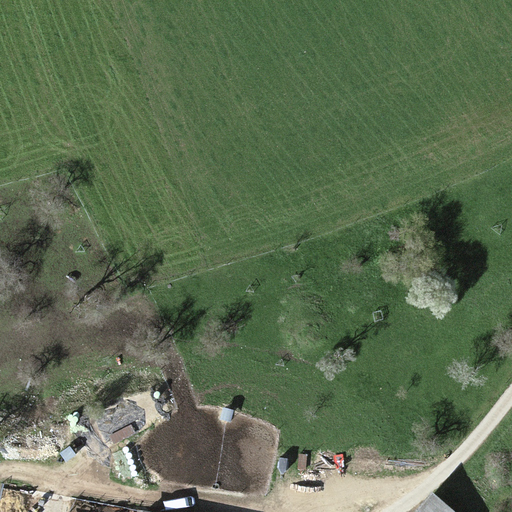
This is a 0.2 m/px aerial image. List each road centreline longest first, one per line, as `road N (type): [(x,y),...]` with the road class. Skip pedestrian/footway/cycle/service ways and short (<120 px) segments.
road 1 (track): [(35,0),(40,74),(62,138),(235,505)]
road 2 (track): [(511,394),(455,462),(392,511)]
